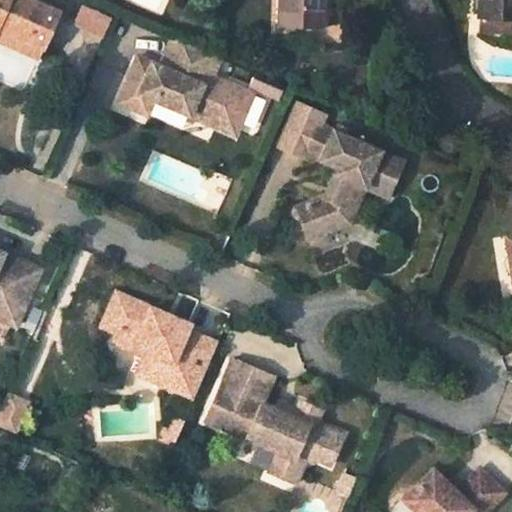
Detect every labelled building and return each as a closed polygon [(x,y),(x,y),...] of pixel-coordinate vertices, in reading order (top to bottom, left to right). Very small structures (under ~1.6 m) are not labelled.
[(0,40),(38,57),(42,48),(26,41),(42,4),(33,0),(18,0),(5,32),(0,29),(0,40)] [(0,0),(0,29),(5,32),(18,0),(0,0)] [(278,0),(277,28),(320,30),(321,0),(278,0)] [(511,0),(479,0),(478,21),(509,23),(511,23),(511,0)] [(26,41),(42,48),(58,10),(42,4),(26,41)] [(78,4),(68,25),(98,39),(108,18),(78,4)] [(509,23),(478,21),(478,34),(508,35),(509,23)] [(112,106),(138,117),(145,102),(185,119),(191,106),(212,115),(220,96),(205,90),(219,58),(170,37),(156,69),(139,63),(131,81),(124,78),(112,106)] [(297,211),(308,238),(349,221),(360,195),(354,192),(359,184),(382,195),(398,158),(322,125),(309,155),(340,168),(326,199),(297,211)] [(511,275),(511,280),(511,234),(504,236),(507,252),(502,260),(504,270),(511,275)] [(0,305),(1,307),(6,296),(21,303),(37,268),(0,251),(0,305)] [(161,384),(192,397),(216,342),(185,328),(158,317),(161,311),(115,291),(100,326),(115,332),(111,342),(143,355),(140,362),(165,373),(161,384)] [(0,318),(12,323),(21,303),(6,296),(1,307),(0,305),(0,318)] [(161,311),(158,317),(185,328),(188,322),(161,311)] [(268,472),(293,483),(305,459),(311,462),(313,458),(328,464),(342,435),(314,423),(320,411),(299,401),(292,417),(261,403),(273,377),(231,359),(213,400),(236,409),(227,430),(277,452),(268,472)] [(135,373),(161,384),(165,373),(140,362),(135,373)] [(204,420),(227,430),(236,409),(213,400),(204,420)] [(159,433),(173,440),(181,421),(171,417),(166,428),(162,426),(159,433)] [(482,511),(503,492),(479,468),(455,491),(432,468),(403,497),(414,508),(413,511),(482,511)] [(335,491),(343,492),(349,478),(343,475),(335,491)]
